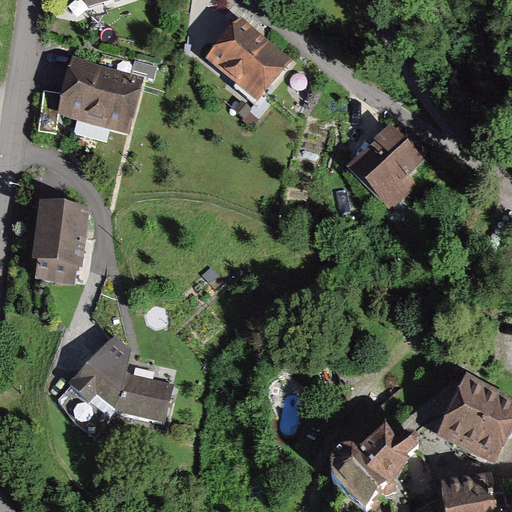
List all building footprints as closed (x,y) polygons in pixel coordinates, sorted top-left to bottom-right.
[(200,54),(254,104),(290,64),(236,15),(200,54)] [(62,62),(51,107),(116,124),(127,79),(62,62)] [(342,168),(371,202),(417,163),(388,129),(342,168)] [(34,208),(28,281),(78,285),(85,212),(34,208)] [(113,341),(58,402),(98,437),(117,413),(162,424),(171,390),(124,375),(129,354),(113,341)] [(470,450),(495,462),(511,427),(511,409),(472,390),(469,388),(445,437),(470,450)] [(347,495),(365,511),(367,511),(382,494),(386,497),(394,494),(395,489),(395,485),(392,482),(408,462),(406,460),(414,453),(417,450),(418,447),(418,444),(416,441),(414,438),(411,437),(406,438),(401,442),(394,434),(388,437),(387,435),(360,458),(351,455),(341,457),(335,462),(332,469),(331,478),(335,485),(347,495)] [(511,511),(511,510),(507,511),(507,507),(505,504),(503,502),(500,502),(498,502),(495,503),(493,491),(493,486),(441,491),(443,504),(444,511),(511,511)]
